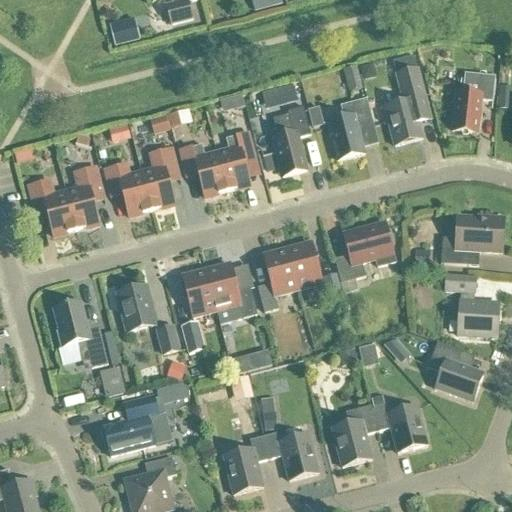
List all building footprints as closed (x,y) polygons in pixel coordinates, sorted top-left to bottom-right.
[(170,0),(172,8),(166,10),(171,29),(192,23),(188,6),(201,2),(200,0),(170,0)] [(280,0),(258,0),(250,2),(253,15),(283,8),(280,0)] [(116,46),(141,39),(135,17),(110,23),(116,46)] [(388,126),(394,151),(422,143),(418,127),(430,124),(414,59),(392,65),(403,107),(381,113),(384,127),(388,126)] [(356,70),(342,74),(348,96),(362,92),(356,70)] [(456,96),(452,136),(477,138),(481,105),(492,106),(495,80),(464,77),(462,97),(456,96)] [(293,89),(281,93),(285,108),(297,105),(293,89)] [(366,103),(340,110),(343,122),(327,127),(337,165),(364,158),(357,130),(372,126),(366,103)] [(288,119),(273,123),(278,142),(272,143),(282,182),(307,175),(298,143),(310,139),(303,111),(287,115),(288,119)] [(166,119),(150,124),(154,139),(170,135),(166,119)] [(120,145),(130,143),(127,130),(117,132),(120,145)] [(229,155),(217,158),(227,196),(237,193),(243,194),(248,191),(250,190),(243,163),(254,160),(248,137),(226,143),(229,155)] [(77,138),(74,147),(86,150),(89,142),(77,138)] [(227,196),(217,158),(205,161),(202,149),(179,155),(185,178),(197,175),(204,202),(206,202),(211,202),(216,199),(227,196)] [(154,174),(141,177),(151,216),(162,213),(167,213),(172,210),(174,210),(167,183),(179,180),(172,153),(153,157),(151,162),(154,174)] [(126,169),(116,171),(104,174),(110,198),(121,195),(128,222),(130,221),(136,221),(141,219),(151,216),(141,177),(129,181),(126,169)] [(75,182),(78,194),(66,197),(76,235),(86,233),(92,233),(97,230),(99,229),(92,202),(103,199),(97,176),(75,182)] [(76,235),(66,197),(53,201),(49,185),(27,191),(34,218),(46,214),(53,241),(55,241),(60,241),(65,238),(76,235)] [(503,222),(477,221),(477,222),(457,221),(456,243),(442,242),(440,268),(478,271),(478,257),(501,258),(503,222)] [(395,267),(385,228),(343,239),(348,260),(334,263),(340,288),(365,281),(362,267),(375,264),(377,272),(395,267)] [(311,247),(287,253),(298,295),(322,289),(311,247)] [(263,260),(271,289),(258,292),(264,317),(278,314),(274,301),(298,295),(287,253),(263,260)] [(430,269),(430,255),(415,254),(414,268),(430,269)] [(230,268),(206,275),(216,316),(217,316),(220,329),(244,323),(243,322),(257,319),(250,293),(237,297),(230,268)] [(216,316),(206,275),(182,281),(193,322),(216,316)] [(322,282),(328,303),(342,299),(336,278),(322,282)] [(446,280),(445,296),(461,297),(460,305),(457,340),(496,343),(498,308),(472,306),(473,298),(474,298),(475,282),(446,280)] [(127,337),(156,329),(146,290),(117,298),(127,337)] [(80,307),(54,314),(59,335),(56,336),(60,352),(78,347),(82,367),(92,373),(108,369),(101,340),(89,343),(80,307)] [(180,330),(188,359),(205,354),(198,325),(180,330)] [(163,359),(179,355),(173,331),(157,335),(163,359)] [(410,359),(396,344),(384,349),(400,368),(410,359)] [(463,357),(437,347),(428,372),(441,377),(435,393),(472,407),(483,378),(459,369),(463,357)] [(359,353),(362,365),(374,362),(371,350),(359,353)] [(341,370),(357,367),(354,353),(338,357),(341,370)] [(246,364),(232,368),(236,381),(249,378),(246,364)] [(180,386),(186,371),(172,366),(166,381),(180,386)] [(231,385),(236,404),(252,400),(247,381),(231,385)] [(427,450),(417,411),(400,415),(398,406),(384,409),(382,400),(371,403),(373,412),(372,412),(378,436),(391,433),(397,458),(427,450)] [(103,431),(111,461),(113,461),(113,460),(155,450),(148,424),(158,422),(153,401),(124,408),(129,426),(106,431),(103,431)] [(274,402),(261,404),(263,418),(275,417),(274,402)] [(372,412),(371,410),(345,416),(348,429),(332,433),(342,472),(372,464),(365,439),(378,436),(372,412)] [(263,418),(265,435),(277,433),(275,417),(263,418)] [(280,447),(277,437),(263,441),(269,464),(282,461),(289,486),(319,478),(309,439),(280,447)] [(269,464),(263,441),(249,444),(252,454),(223,461),(233,500),(263,492),(257,467),(269,464)] [(176,480),(172,462),(145,469),(147,480),(126,486),(131,507),(129,507),(129,511),(171,511),(164,483),(176,480)] [(13,490),(8,474),(0,476),(0,505),(4,504),(6,511),(37,511),(34,501),(36,501),(32,484),(13,490)]
